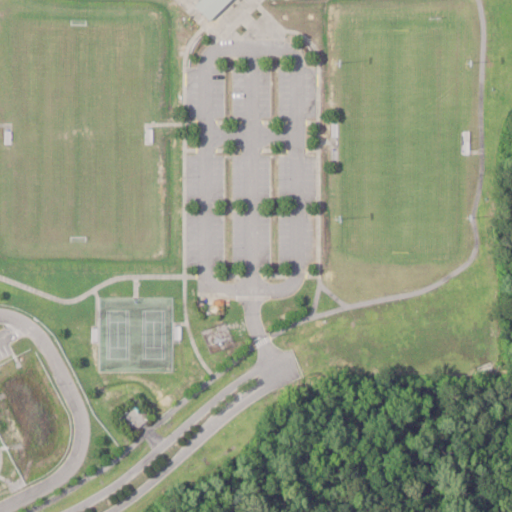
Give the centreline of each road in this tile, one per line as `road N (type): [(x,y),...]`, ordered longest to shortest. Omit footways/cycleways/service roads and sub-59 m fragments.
road 1 (residential): [(266,362),(131,471),(60,511)]
road 2 (residential): [(107,511),(275,380)]
